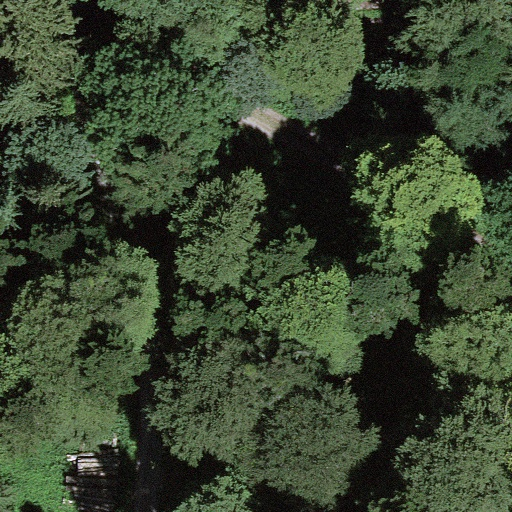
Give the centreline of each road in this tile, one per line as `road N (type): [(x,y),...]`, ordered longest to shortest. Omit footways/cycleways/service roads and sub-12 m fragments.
road 1 (track): [(70,19),(334,147),(511,295)]
road 2 (track): [(70,19),(143,306),(141,511)]
road 3 (track): [(70,19),(349,23),(430,0)]
road 4 (track): [(341,511),(399,461),(511,406)]
